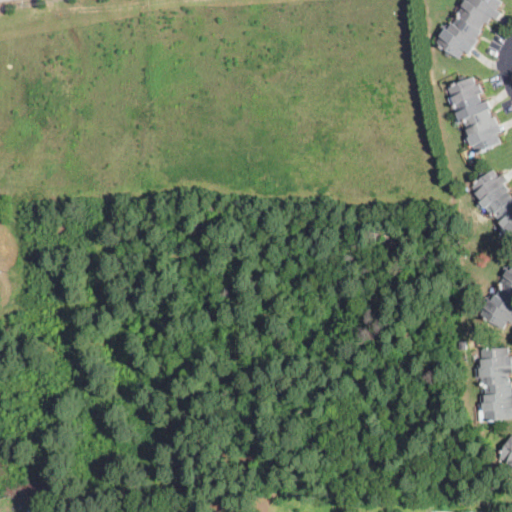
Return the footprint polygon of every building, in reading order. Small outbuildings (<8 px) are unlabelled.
[(500,0),(502,1),(503,2),(498,9),(502,13),(497,20),(494,17),(489,23),(486,22),(481,29),(483,31),(477,38),(480,40),(470,54),(466,50),(460,58),(438,42),(446,30),(442,27),(444,24),(447,26),(452,20),(455,22),(461,14),(459,13),(467,1),(466,0),(500,0)] [(478,84),(478,85),(481,84),(484,92),(480,94),(484,102),(489,100),(492,108),(490,109),(494,117),(497,116),(504,132),(499,134),(503,143),(477,154),(471,140),(467,142),(466,139),(468,138),(467,136),(471,134),(465,121),(458,124),(457,121),(461,119),(455,106),(453,107),(452,104),(453,104),(450,99),(454,97),(450,88),(475,77),(478,84)] [(443,87),(443,88),(440,82),(448,78),(451,83),(443,87)] [(499,175),(500,177),(504,173),(510,180),(506,183),(511,190),(508,192),(511,196),(511,237),(511,236),(511,235),(507,229),(508,228),(503,221),(501,223),(495,215),(493,216),(487,208),(489,206),(478,192),(477,193),(472,187),(494,169),(499,175)] [(511,321),(509,320),(504,328),(483,314),(498,291),(496,289),(499,285),(501,286),(507,276),(508,277),(511,271),(511,321)] [(509,354),(510,357),(511,356),(511,373),(509,373),(510,382),(511,382),(511,418),(485,420),(484,411),(486,411),(485,403),(488,403),(487,385),(482,386),(482,377),(476,378),(476,368),(484,368),(482,349),(509,347),(509,354)] [(500,461),(511,465),(511,431),(500,461)]
